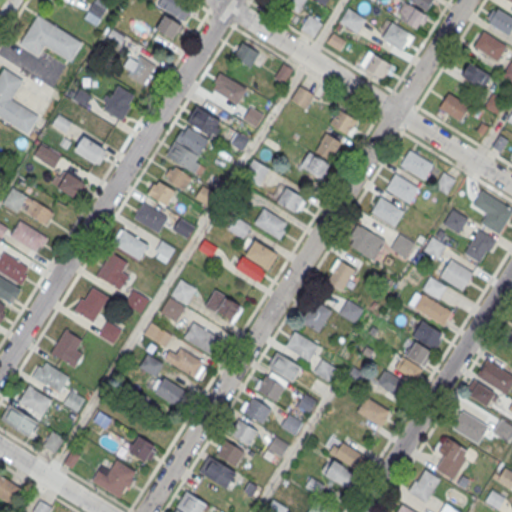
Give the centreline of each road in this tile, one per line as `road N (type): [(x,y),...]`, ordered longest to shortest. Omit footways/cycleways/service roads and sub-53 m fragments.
road 1 (residential): [(465,0),(145,511)]
road 2 (residential): [(231,0),(0,369)]
road 3 (residential): [(219,0),(511,182)]
road 4 (residential): [(511,272),(360,511)]
road 5 (residential): [(108,511),(0,445)]
